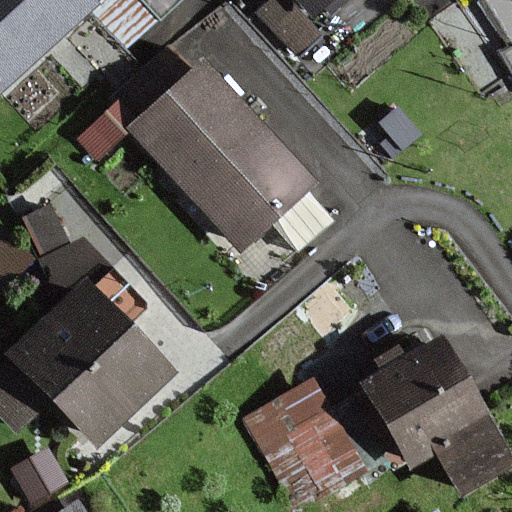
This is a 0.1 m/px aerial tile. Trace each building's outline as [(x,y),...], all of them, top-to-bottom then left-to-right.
[(0,0),(0,84),(90,5),(84,0),(0,0)] [(175,0),(104,0),(95,9),(128,45),(175,0)] [(297,0),(309,14),(323,3),(328,10),(339,0),(297,0)] [(306,183),(200,66),(130,128),(237,245),(306,183)] [(73,280),(102,255),(47,192),(17,218),(73,280)] [(331,347),(359,314),(336,282),(255,343),(284,382),(331,347)] [(166,374),(82,286),(10,354),(15,359),(0,373),(0,410),(16,427),(49,396),(93,443),(166,374)] [(358,386),(363,394),(394,450),(404,467),(434,450),(458,493),(509,465),(439,340),(358,386)] [(352,473),(394,450),(363,394),(327,414),(310,384),(248,419),(296,505),(318,492),(326,507),(361,488),(352,473)] [(62,482),(46,454),(14,472),(31,499),(62,482)]
